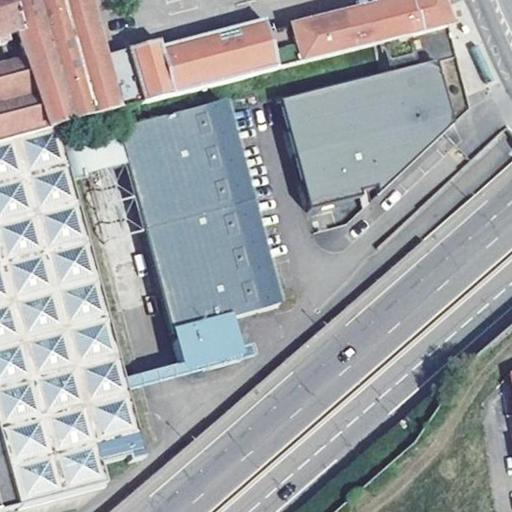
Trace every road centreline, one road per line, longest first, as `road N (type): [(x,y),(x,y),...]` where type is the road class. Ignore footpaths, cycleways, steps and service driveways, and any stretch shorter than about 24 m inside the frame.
road 1 (trunk): [(511,223),(184,511)]
road 2 (trunk): [(247,511),(511,284)]
